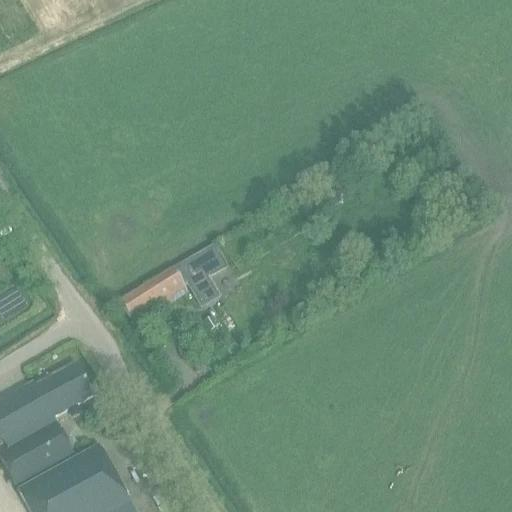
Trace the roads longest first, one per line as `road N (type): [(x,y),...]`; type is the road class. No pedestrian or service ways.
road 1 (unclassified): [(210,511),(83,319)]
road 2 (unclassified): [(83,319),(0,197)]
